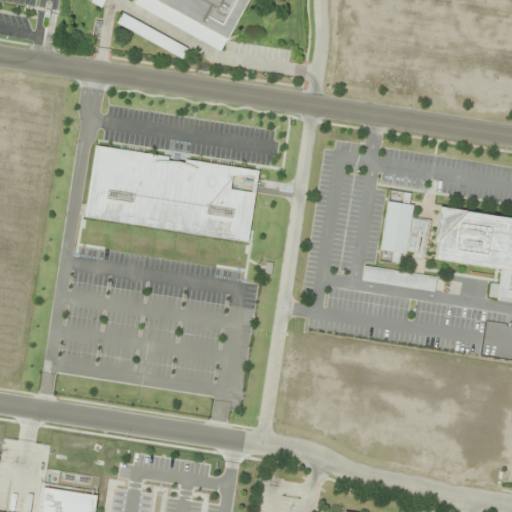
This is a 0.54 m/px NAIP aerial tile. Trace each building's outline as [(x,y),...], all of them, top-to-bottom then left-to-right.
[(102,8),(106,0),(93,0),(92,3),(102,8)] [(149,0),(225,41),(247,0),(149,0)] [(121,15),(116,26),(182,57),(187,47),(121,15)] [(93,146),(167,157),(166,161),(183,163),(183,160),(257,171),(246,243),(82,218),(93,146)] [(387,190),(409,193),(407,205),(411,205),(409,217),(429,220),(419,260),(411,258),(411,253),(404,252),(404,254),(400,254),(398,265),(376,261),(387,190)] [(437,207),(511,218),(511,303),(494,300),(495,298),(486,297),(488,283),(497,284),(499,270),(432,259),(435,243),(431,243),(437,207)] [(362,266),(434,277),(432,292),(359,280),(362,266)] [(96,511),(100,497),(45,484),(38,511),(7,511),(0,510),(0,511),(96,511)]
